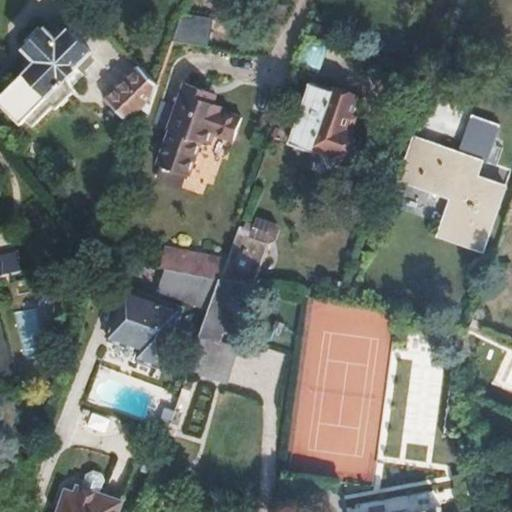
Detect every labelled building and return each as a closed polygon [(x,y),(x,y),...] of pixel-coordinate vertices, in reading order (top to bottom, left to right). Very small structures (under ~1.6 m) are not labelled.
[(202,46),(207,29),(180,20),(171,47),(202,46)] [(49,95),(91,55),(69,33),(57,45),(45,32),(42,35),(37,31),(23,44),(29,50),(26,53),(39,66),(28,76),(26,73),(0,98),(0,106),(23,129),(27,125),(32,130),(54,109),(48,102),(52,99),(49,95)] [(140,134),(153,99),(157,86),(141,70),(107,102),(140,134)] [(350,134),(355,119),(349,117),(357,94),(337,86),(334,89),(313,81),(291,141),(315,149),(317,144),(343,154),(344,150),(348,149),(351,146),(353,138),(350,134)] [(169,133),(157,167),(161,168),(185,177),(187,178),(200,143),(207,145),(212,134),(230,141),(238,119),(217,112),(219,108),(198,100),(201,94),(183,87),(167,132),(169,133)] [(210,104),(212,98),(201,94),(198,100),(210,104)] [(402,179),(453,197),(440,234),(483,250),(506,185),(475,174),(481,159),(487,162),(501,124),(474,114),(460,153),(416,137),(402,179)] [(181,190),(185,177),(161,168),(156,182),(181,190)] [(19,249),(0,253),(0,275),(24,270),(19,249)] [(219,281),(226,262),(163,251),(160,269),(219,281)] [(224,328),(240,284),(219,281),(208,314),(205,322),(224,328)] [(160,367),(181,309),(127,291),(109,340),(140,351),(138,359),(160,367)] [(227,379),(239,346),(220,340),(221,337),(224,328),(205,322),(190,366),(227,379)] [(100,495),(105,482),(102,474),(94,472),(87,475),(82,489),(100,495)] [(118,511),(121,503),(100,495),(82,489),(79,488),(77,495),(67,492),(60,511),(118,511)]
